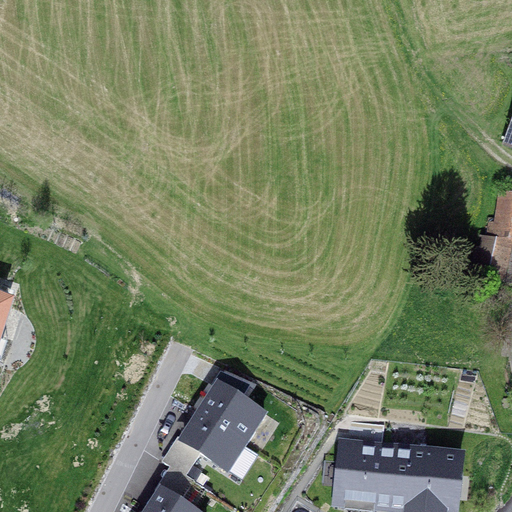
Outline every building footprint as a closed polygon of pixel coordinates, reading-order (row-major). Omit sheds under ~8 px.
[(508,245),(509,238),(511,238),(511,194),(502,193),(493,242),(508,245)] [(0,318),(8,292),(0,289),(0,318)] [(246,446),(264,419),(235,400),(245,385),(214,370),(207,382),(218,389),(201,416),(246,446)] [(233,456),(238,459),(246,446),(201,416),(184,443),(177,439),(162,462),(170,467),(185,477),(200,454),(224,469),(233,456)] [(338,502),(395,508),(402,448),(382,446),(381,452),(344,448),(338,502)] [(427,451),(402,448),(395,508),(427,511),(452,511),(458,460),(427,457),(427,451)] [(187,511),(178,506),(193,482),(185,477),(170,467),(155,491),(161,495),(150,511),(187,511)] [(299,498),(291,511),(320,511),(321,511),(299,498)]
